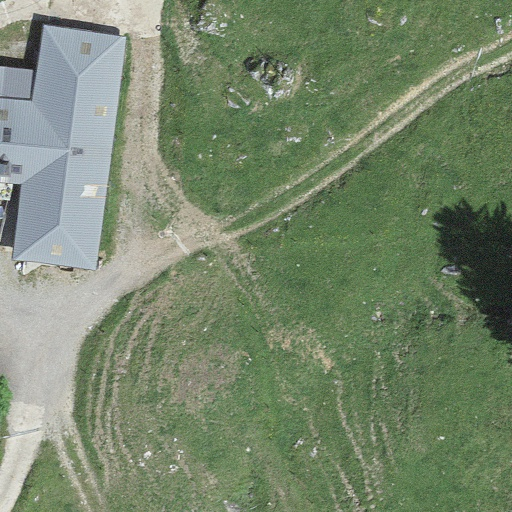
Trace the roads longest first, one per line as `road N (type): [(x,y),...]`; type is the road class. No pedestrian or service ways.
road 1 (track): [(511,45),(224,234),(85,299)]
road 2 (residential): [(0,479),(85,299)]
